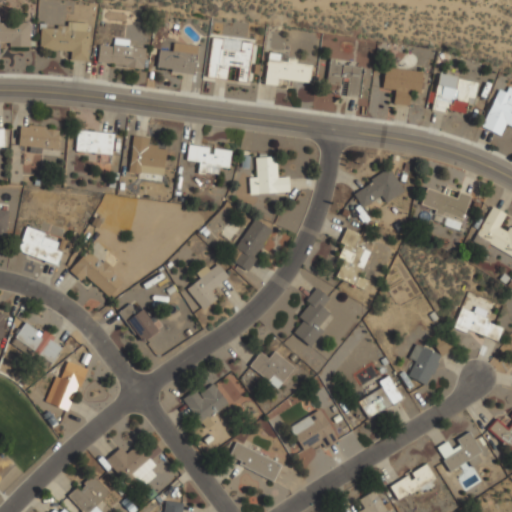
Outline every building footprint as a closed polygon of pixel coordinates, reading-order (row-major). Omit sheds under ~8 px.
[(0,42),(8,42),(8,47),(30,47),(29,22),(0,22),(0,42)] [(40,26),(39,50),(70,51),(70,60),(87,61),(88,23),(66,22),(66,28),(40,26)] [(98,45),(96,63),(143,68),(145,48),(128,46),(129,39),(113,38),(112,46),(98,45)] [(226,79),(227,66),(238,67),(237,81),(248,82),(251,42),(210,38),(207,77),(226,79)] [(158,50),(156,69),(194,74),(197,45),(173,42),(172,51),(158,50)] [(309,83),(311,65),(295,63),(295,61),(279,59),(280,54),(267,53),(264,84),(276,86),(277,79),(309,83)] [(326,84),(345,85),(344,96),(358,97),(361,65),(328,63),(326,84)] [(422,72),(384,67),(381,88),(394,90),(393,104),(408,106),(410,92),(420,93),(422,72)] [(474,81),(438,74),(431,110),(444,112),(445,110),(468,114),(474,81)] [(481,128),(500,135),(505,124),(511,126),(511,88),(507,87),(505,92),(497,89),(481,128)] [(57,151),(58,127),(19,126),(18,150),(57,151)] [(110,161),(113,134),(77,130),(75,151),(101,154),(101,160),(110,161)] [(129,173),(163,174),(164,148),(148,147),(148,137),(131,137),(129,173)] [(186,162),(197,163),(196,173),(218,175),(218,167),(228,168),(230,149),(188,146),(186,162)] [(288,177),(277,177),(276,157),(255,157),(256,177),(249,177),(249,194),(288,193),(288,177)] [(352,193),(363,209),(381,197),(386,204),(405,191),(389,168),(352,193)] [(427,189),(457,200),(460,193),(472,198),(463,221),(445,214),(444,217),(436,214),(437,211),(421,205),(427,189)] [(511,229),(501,224),(506,214),(491,206),(474,238),(511,257),(511,229)] [(0,208),(0,240),(5,241),(8,209),(0,208)] [(272,230),(253,218),(228,259),(247,271),(272,230)] [(55,265),(64,240),(25,227),(17,252),(55,265)] [(369,251),(355,245),(360,234),(346,229),(335,257),(342,260),(335,278),(364,289),(367,281),(358,277),(369,251)] [(122,283),(93,247),(68,268),(80,283),(89,276),(105,297),(122,283)] [(227,277),(217,264),(208,270),(205,266),(194,274),(198,279),(186,289),(202,310),(217,298),(211,290),(227,277)] [(333,317),(322,307),(329,299),(317,289),(295,315),(302,321),(292,333),(309,346),(333,317)] [(157,330),(134,300),(118,312),(140,343),(157,330)] [(497,341),(502,327),(484,322),(488,311),(474,306),(473,312),(460,308),(454,327),(497,341)] [(10,344),(47,368),(62,344),(42,331),(41,333),(24,323),(10,344)] [(426,386),(450,341),(438,335),(430,350),(416,342),(407,360),(414,363),(407,375),(426,386)] [(274,389),(294,369),(274,350),(267,358),(260,352),(249,364),(274,389)] [(45,402),(67,412),(86,369),(64,359),(45,402)] [(377,382),(380,388),(357,402),(367,419),(402,399),(388,376),(377,382)] [(183,402),(197,425),(227,406),(212,383),(183,402)] [(320,451),(337,441),(319,410),(288,427),(302,452),(316,444),(320,451)] [(511,412),(507,418),(503,414),(488,428),(508,449),(511,444),(511,412)] [(471,466),(483,460),(469,431),(455,438),(459,446),(451,450),(447,442),(436,447),(448,471),(468,461),(471,466)] [(272,481),(281,464),(235,442),(226,459),(272,481)] [(105,460),(126,486),(135,479),(141,487),(155,475),(151,470),(156,466),(138,444),(126,454),(120,447),(105,460)] [(435,478),(425,463),(389,487),(399,502),(435,478)] [(109,493),(91,474),(67,497),(81,511),(100,511),(95,506),(109,493)] [(358,500),(363,509),(358,511),(387,511),(374,490),(358,500)] [(182,511),(184,503),(165,501),(163,511),(182,511)]
